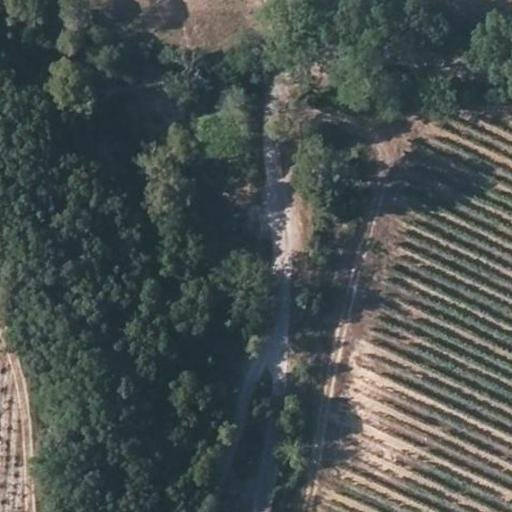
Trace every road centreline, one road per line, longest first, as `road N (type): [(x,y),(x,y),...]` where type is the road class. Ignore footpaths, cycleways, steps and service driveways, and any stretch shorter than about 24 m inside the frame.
road 1 (unclassified): [(287,293),(267,112),(279,71),(328,59),(511,75)]
road 2 (unclassified): [(287,293),(249,374),(212,511)]
road 3 (track): [(0,316),(22,392),(27,511)]
road 4 (unclassified): [(258,511),(280,391)]
